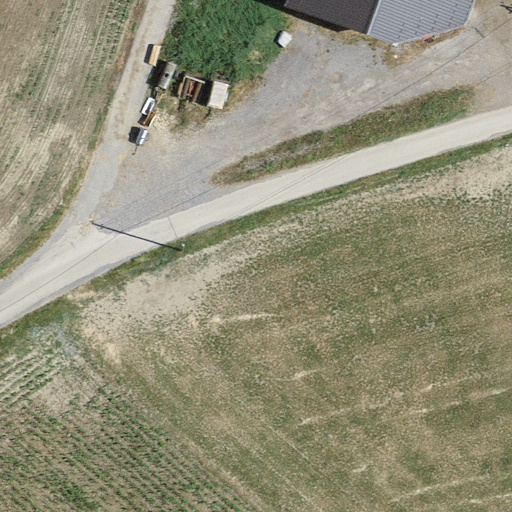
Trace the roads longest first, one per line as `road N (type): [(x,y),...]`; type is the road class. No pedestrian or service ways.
road 1 (unclassified): [(0,312),(72,266),(511,136)]
road 2 (track): [(181,0),(72,266)]
